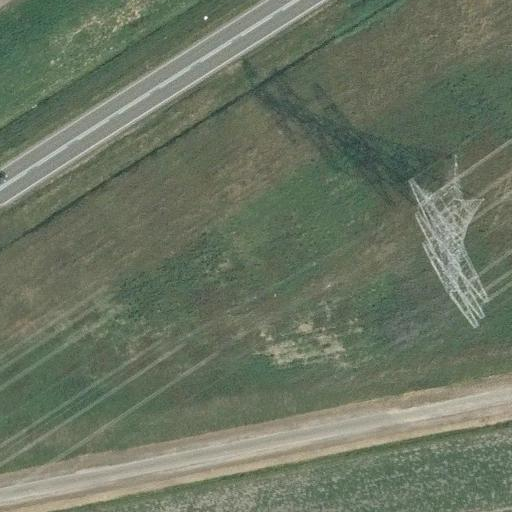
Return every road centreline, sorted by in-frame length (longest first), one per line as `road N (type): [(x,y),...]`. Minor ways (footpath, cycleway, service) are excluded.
road 1 (unclassified): [(0,496),(511,394)]
road 2 (trunk): [(0,190),(296,0)]
